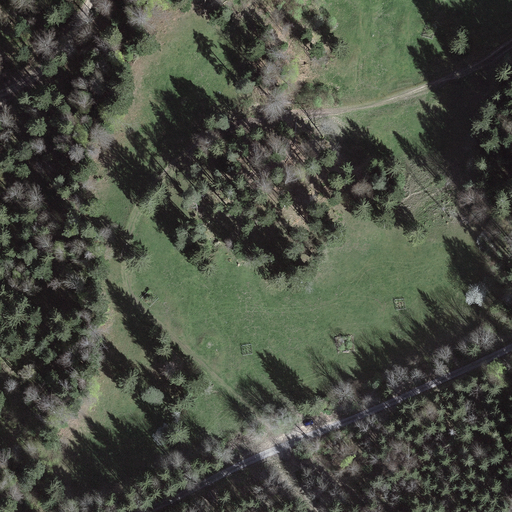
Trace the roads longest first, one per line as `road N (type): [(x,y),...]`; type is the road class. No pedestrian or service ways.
road 1 (track): [(140,511),(511,341)]
road 2 (track): [(0,92),(56,54),(89,0)]
